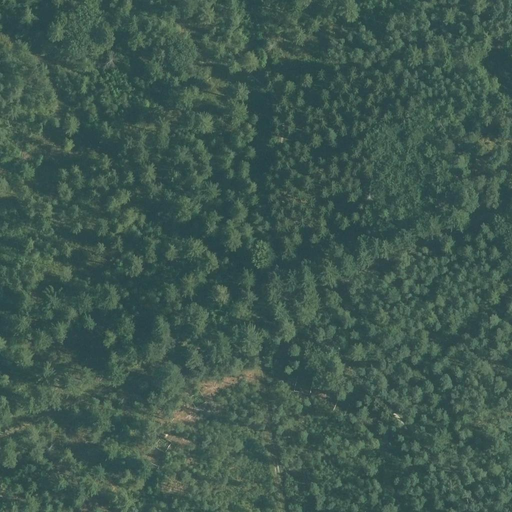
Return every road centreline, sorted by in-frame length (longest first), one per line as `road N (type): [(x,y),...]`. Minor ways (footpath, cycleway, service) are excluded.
road 1 (track): [(0,434),(511,208)]
road 2 (track): [(274,511),(249,324)]
